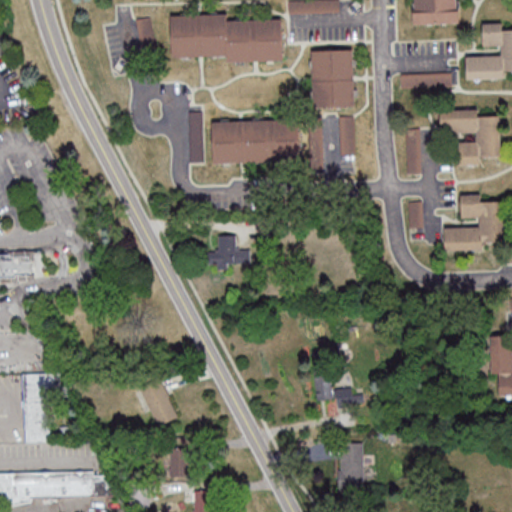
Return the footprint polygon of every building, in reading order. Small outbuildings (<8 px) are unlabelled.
[(414,0),(415,24),(459,23),(459,0),(414,0)] [(339,1),(290,1),(290,12),(339,12),(339,1)] [(284,60),(283,18),(229,19),(229,14),(173,15),(174,57),(228,56),(228,61),(284,60)] [(149,17),(138,20),(144,48),(156,45),(149,17)] [(467,80),(509,79),(509,69),(511,69),(511,29),(504,30),(503,23),(483,23),(483,46),(501,46),(501,56),(467,56),(467,80)] [(356,106),(355,49),(314,49),(314,106),(356,106)] [(461,142),(461,164),(481,164),(480,156),(502,156),(501,116),(479,116),(479,109),(442,109),(442,132),(478,132),(478,142),(461,142)] [(300,119),(213,121),(214,163),(301,162),(300,119)] [(445,227),(445,250),(485,250),(484,241),(504,241),(503,201),(482,202),(482,194),(462,194),(463,217),(481,217),(481,227),(445,227)] [(262,235),(275,235),(275,221),(262,221),(262,235)] [(239,235),(220,235),(220,251),(210,250),(209,265),(251,266),(252,250),(238,249),(239,235)] [(0,281),(35,280),(34,250),(7,251),(8,253),(0,253),(0,281)] [(336,397),(331,372),(315,376),(320,400),(336,397)] [(25,441),(54,441),(53,373),(24,373),(25,441)] [(141,387),(158,426),(179,416),(162,378),(141,387)] [(354,395),(352,386),(336,389),(340,408),(365,403),(363,393),(354,395)] [(364,443),(341,442),(341,486),(364,486),(364,443)] [(198,448),(171,448),(171,473),(198,473),(198,448)] [(0,472),(0,483),(0,499),(117,497),(117,470),(0,472)] [(193,511),(218,511),(218,488),(193,488),(193,511)] [(151,505),(151,492),(131,492),(131,505),(151,505)]
